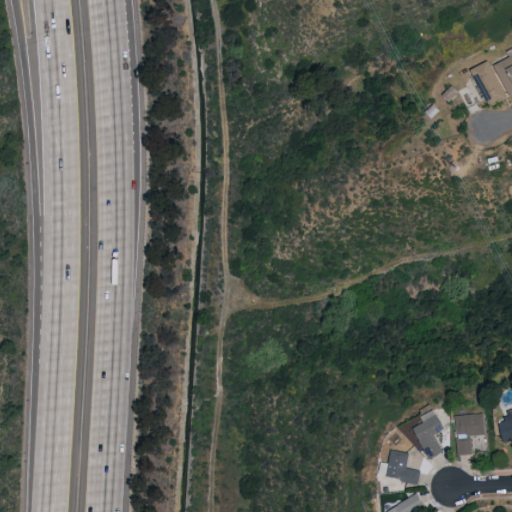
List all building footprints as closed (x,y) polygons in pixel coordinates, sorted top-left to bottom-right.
[(0,511),(7,511),(10,348),(0,341),(0,511)] [(511,407),(510,408),(511,412),(511,416),(505,419),(506,424),(495,428),(500,443),(511,439),(511,407)] [(424,459),(440,451),(432,434),(442,429),(433,411),(406,424),(424,459)] [(453,414),(455,454),(470,453),(469,434),(483,434),(482,413),(453,414)] [(384,478),(417,482),(418,469),(405,467),(407,452),(387,449),(384,478)]
